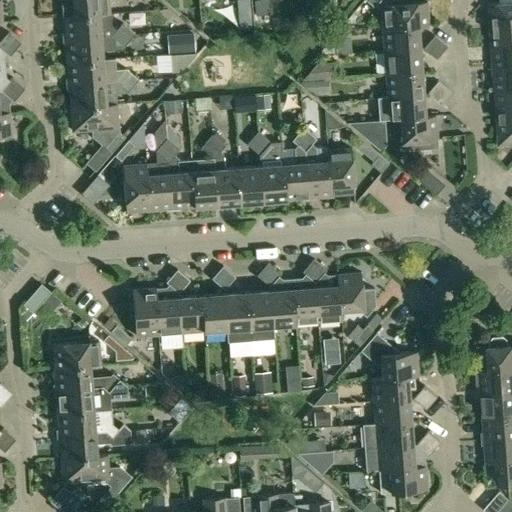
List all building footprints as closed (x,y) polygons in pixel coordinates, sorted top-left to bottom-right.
[(61,0),(63,16),(63,17),(109,12),(108,0),(61,0)] [(237,0),(238,13),(251,12),(249,0),(237,0)] [(382,27),(418,26),(428,25),(426,1),(409,2),(406,0),(367,0),(374,5),(376,4),(380,9),(382,27)] [(511,0),(499,0),(500,2),(488,3),(490,25),(511,23),(511,0)] [(170,9),(157,11),(168,20),(174,12),(170,9)] [(109,13),(63,17),(65,39),(100,36),(111,36),(117,41),(128,28),(122,23),(116,30),(110,25),(109,13)] [(511,23),(490,25),(492,47),(511,44),(511,23)] [(382,27),(383,50),(420,48),(418,26),(382,27)] [(128,28),(117,41),(123,46),(134,33),(128,28)] [(8,32),(0,41),(0,47),(3,50),(15,38),(8,32)] [(193,34),(167,36),(168,54),(194,52),(193,34)] [(434,34),(423,47),(431,53),(442,41),(434,34)] [(65,39),(67,62),(102,59),(100,36),(65,39)] [(15,38),(3,50),(9,55),(20,42),(15,38)] [(442,41),(431,53),(436,58),(446,46),(442,41)] [(511,44),(492,47),(493,69),(511,67),(511,66),(511,44)] [(383,50),(385,73),(421,70),(420,48),(383,50)] [(197,53),(170,55),(172,72),(181,72),(197,53)] [(114,58),(102,59),(67,62),(68,85),(104,82),(115,81),(121,86),(132,74),(125,68),(115,69),(114,58)] [(303,81),(327,80),(332,79),(331,63),(315,64),(303,81)] [(511,66),(511,67),(493,69),(495,90),(511,88),(511,66)] [(385,73),(387,95),(423,93),(421,70),(385,73)] [(104,82),(68,85),(70,107),(106,104),(116,103),(115,92),(127,91),(138,79),(132,74),(121,86),(115,81),(104,82)] [(11,78),(1,90),(7,95),(18,83),(11,78)] [(303,81),(298,81),(310,92),(328,91),(327,80),(303,81)] [(437,80),(427,92),(433,98),(445,86),(437,80)] [(18,83),(7,95),(14,101),(24,88),(18,83)] [(445,86),(433,98),(440,103),(451,91),(445,86)] [(511,88),(495,90),(496,110),(511,109),(511,88)] [(387,95),(388,117),(424,115),(423,93),(387,95)] [(268,95),(255,96),(256,107),(269,106),(268,95)] [(179,99),(165,100),(166,117),(181,116),(179,99)] [(148,108),(155,100),(144,101),(148,108)] [(106,104),(70,107),(72,131),(92,129),(93,136),(104,146),(111,151),(124,136),(118,131),(118,127),(116,103),(106,104)] [(344,125),(325,109),(327,126),(344,125)] [(511,109),(496,110),(499,144),(511,142),(511,109)] [(0,112),(0,135),(10,135),(8,112),(0,112)] [(424,115),(388,117),(388,119),(399,119),(400,141),(437,138),(435,114),(432,115),(424,115)] [(380,150),(385,144),(384,119),(346,121),(365,137),(380,150)] [(304,128),(298,134),(310,144),(316,138),(304,128)] [(258,132),(252,138),(264,148),(270,141),(258,132)] [(298,134),(297,133),(291,139),(298,144),(305,150),(310,144),(298,134)] [(213,135),(208,141),(219,151),(225,145),(213,135)] [(252,138),(247,144),(260,155),(265,149),(264,148),(252,138)] [(114,155),(121,160),(134,144),(128,139),(114,155)] [(167,139),(161,145),(173,155),(179,148),(167,139)] [(356,147),(373,160),(378,153),(362,140),(356,147)] [(208,141),(202,148),(214,157),(214,158),(219,152),(219,151),(208,141)] [(308,197),(305,150),(298,144),(294,149),(295,161),(283,162),(286,199),(308,197)] [(310,144),(305,150),(308,197),(332,195),(331,185),(328,149),(326,149),(327,159),(316,160),(315,148),(310,144)] [(156,163),(146,163),(150,209),(172,207),(169,171),(169,162),(174,155),(173,155),(161,145),(156,151),(156,163)] [(328,149),(331,185),(353,183),(350,147),(328,149)] [(214,158),(214,159),(215,168),(218,204),(240,202),(238,166),(224,167),(223,155),(219,152),(214,158)] [(174,155),(169,162),(169,171),(172,207),(195,206),(191,160),(177,162),(177,158),(174,155)] [(214,159),(191,160),(195,206),(218,204),(215,168),(214,159)] [(283,162),(261,164),(264,201),(286,199),(283,162)] [(150,209),(146,163),(123,165),(126,211),(150,209)] [(410,174),(417,180),(422,175),(426,169),(419,163),(410,174)] [(264,201),(261,164),(238,166),(240,202),(264,201)] [(313,258),(307,264),(320,275),(315,282),(315,285),(318,321),(341,319),(340,309),(338,273),(326,274),(323,271),(326,269),(313,258)] [(267,261),(262,267),(276,278),(280,272),(267,261)] [(307,264),(301,270),(315,282),(320,275),(307,264)] [(222,265),(216,271),(229,282),(235,276),(222,265)] [(262,267),(256,274),(270,285),(276,278),(262,267)] [(176,269),(171,274),(184,286),(189,279),(176,269)] [(216,271),(211,278),(224,289),(229,282),(216,271)] [(359,271),(338,273),(340,309),(362,307),(363,314),(366,317),(375,306),(373,288),(361,289),(359,271)] [(165,287),(156,287),(159,333),(181,331),(179,295),(178,292),(184,286),(171,274),(165,281),(168,284),(165,287)] [(315,285),(293,287),(296,323),(318,321),(315,285)] [(156,287),(132,289),(135,335),(158,333),(159,333),(156,287)] [(296,323),(293,287),(270,288),(273,325),(296,323)] [(270,288),(247,290),(251,340),(274,338),(273,325),(270,288)] [(247,290),(224,292),(227,328),(228,341),(251,340),(247,290)] [(49,292),(41,302),(52,311),(60,301),(49,292)] [(224,292),(202,293),(205,329),(227,328),(224,292)] [(205,329),(202,293),(179,295),(181,331),(205,329)] [(25,320),(32,312),(26,307),(19,315),(25,320)] [(376,313),(367,325),(372,329),(382,318),(376,313)] [(111,330),(126,343),(131,337),(116,324),(111,330)] [(367,325),(353,341),(359,346),(372,329),(367,325)] [(376,332),(360,349),(376,363),(380,362),(381,376),(371,377),(371,378),(407,375),(417,375),(416,352),(399,353),(376,332)] [(102,339),(118,353),(123,347),(107,334),(102,339)] [(62,343),(64,366),(54,367),(54,368),(90,365),(100,364),(98,341),(62,343)] [(511,344),(487,347),(489,368),(479,369),(479,371),(511,368),(511,344)] [(339,361),(338,350),(323,351),(324,363),(339,361)] [(90,365),(54,368),(55,391),(91,388),(103,387),(109,393),(120,381),(112,376),(91,377),(90,365)] [(301,389),(299,366),(286,367),(287,390),(301,389)] [(511,368),(479,371),(480,393),(511,391),(511,368)] [(324,386),(335,373),(322,369),(324,386)] [(269,373),(254,375),(255,392),(270,391),(269,373)] [(371,378),(373,401),(409,399),(407,375),(371,378)] [(243,376),(232,377),(234,397),(245,396),(243,376)] [(301,378),(302,387),(313,386),(312,377),(301,378)] [(91,388),(55,391),(57,413),(111,410),(110,398),(128,397),(127,384),(125,384),(120,381),(109,393),(103,387),(91,388)] [(210,383),(211,396),(222,395),(221,382),(210,383)] [(424,385),(412,398),(418,403),(419,402),(429,390),(424,385)] [(157,399),(169,410),(181,396),(168,386),(157,399)] [(193,388),(194,399),(206,398),(205,387),(193,388)] [(0,394),(0,404),(1,405),(11,393),(6,388),(0,394)] [(429,390),(419,402),(425,408),(436,396),(429,390)] [(511,391),(480,393),(482,416),(511,414),(511,391)] [(169,410),(167,412),(178,422),(192,406),(190,404),(181,396),(169,410)] [(409,399),(373,401),(374,424),(410,421),(409,399)] [(111,410),(57,413),(59,437),(95,434),(107,433),(112,438),(119,430),(112,424),(111,410)] [(314,416),(307,417),(307,427),(330,425),(329,411),(313,412),(314,416)] [(511,414),(482,416),(484,439),(511,437),(511,414)] [(374,424),(362,425),(364,448),(412,444),(410,421),(374,424)] [(95,434),(59,437),(60,458),(107,455),(106,454),(96,455),(96,443),(110,442),(110,445),(130,444),(129,431),(123,426),(119,430),(112,438),(107,433),(95,434)] [(0,444),(9,434),(3,429),(0,431),(0,444)] [(427,431),(416,444),(422,449),(423,449),(434,437),(427,431)] [(9,434),(0,444),(0,447),(5,452),(16,440),(9,434)] [(434,437),(423,449),(428,453),(439,441),(434,437)] [(496,460),(496,461),(511,459),(511,437),(484,439),(486,461),(496,460)] [(283,441),(296,453),(308,452),(307,439),(283,441)] [(252,442),(239,443),(240,460),(253,459),(252,442)] [(412,444),(364,448),(366,471),(378,470),(413,467),(412,444)] [(296,453),(321,474),(332,461),(331,450),(308,452),(296,453)] [(292,476),(297,475),(306,466),(290,452),(292,476)] [(107,455),(60,458),(62,481),(105,478),(105,483),(117,493),(131,477),(120,468),(108,469),(107,455)] [(511,459),(496,461),(498,482),(511,481),(511,459)] [(413,467),(378,470),(379,491),(426,488),(424,466),(413,467)] [(50,501),(63,511),(69,511),(83,495),(74,488),(70,492),(63,486),(50,501)] [(483,508),(487,511),(496,511),(509,498),(499,490),(483,508)] [(293,492),(256,495),(257,511),(294,511),(294,505),(293,492)] [(162,496),(151,497),(152,505),(163,504),(162,496)] [(246,511),(247,497),(234,496),(233,511),(246,511)] [(190,511),(225,511),(224,497),(203,499),(189,500),(190,511)] [(496,511),(511,511),(511,500),(509,498),(496,511)] [(361,509),(364,511),(383,511),(369,499),(361,509)] [(329,511),(328,501),(307,503),(308,511),(329,511)]
